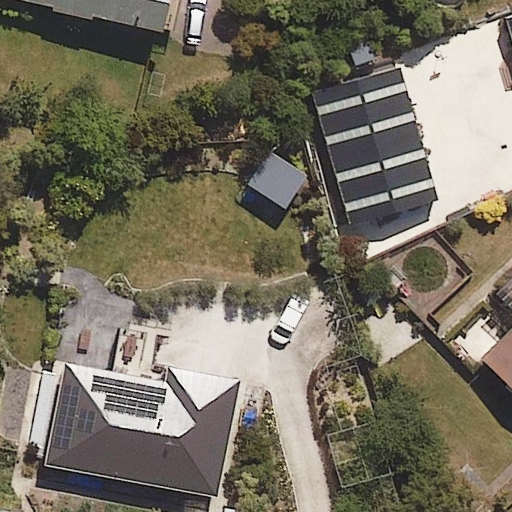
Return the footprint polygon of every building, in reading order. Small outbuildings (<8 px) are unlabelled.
[(0,0),(152,37),(160,0),(0,0)] [(343,40),(354,78),(303,92),(339,226),(431,201),(395,67),(380,71),(370,33),(343,40)] [(511,48),(491,54),(511,131),(511,130),(511,48)] [(241,191),(275,215),(301,179),(267,155),(241,191)] [(511,327),(478,361),(511,395),(511,327)] [(167,368),(164,381),(68,363),(49,465),(221,497),(243,382),(167,368)] [(44,446),(57,370),(31,366),(18,441),(44,446)] [(482,511),(501,511),(511,501),(511,461),(472,502),(482,511)]
